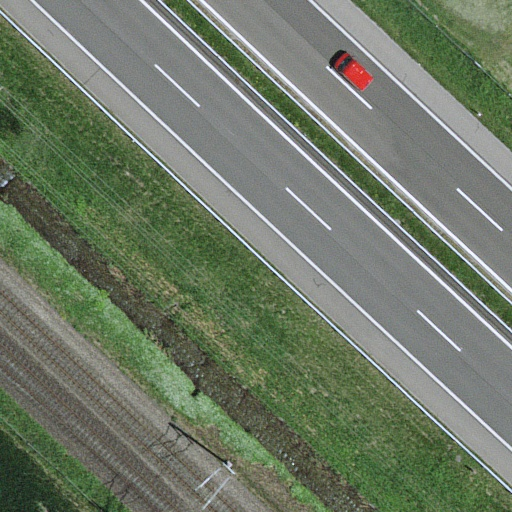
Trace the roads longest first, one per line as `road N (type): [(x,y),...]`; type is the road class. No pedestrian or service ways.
road 1 (motorway): [(86,0),(511,396)]
road 2 (motorway): [(511,238),(256,0)]
